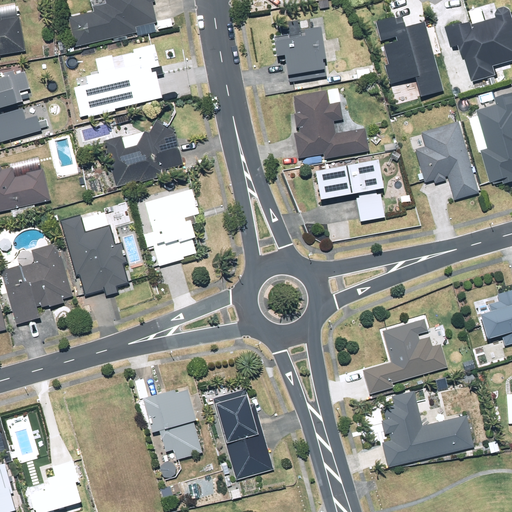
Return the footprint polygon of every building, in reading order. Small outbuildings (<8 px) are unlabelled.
[(75,50),(136,36),(135,31),(156,26),(151,5),(154,5),(153,0),(104,0),(106,8),(93,11),(94,15),(68,21),(75,50)] [(498,78),(495,69),(511,62),(511,15),(510,9),(495,14),(496,19),(460,31),(458,27),(444,31),(451,51),(459,49),(472,86),(498,78)] [(405,16),(373,25),(389,87),(418,80),(422,97),(442,92),(424,23),(408,28),(405,16)] [(0,57),(24,54),(18,20),(0,23),(0,20),(0,57)] [(327,79),(320,36),(304,39),(305,45),(273,50),(276,65),(284,63),(287,82),(322,77),(323,80),(327,79)] [(115,112),(161,102),(156,80),(162,78),(160,70),(159,71),(154,50),(133,55),(133,58),(122,60),(125,72),(115,74),(112,60),(95,64),(98,79),(86,82),(87,90),(73,93),(80,121),(87,119),(87,121),(115,115),(115,112)] [(0,145),(40,134),(36,120),(25,123),(20,107),(22,106),(19,96),(29,94),(24,77),(14,80),(13,74),(1,77),(3,84),(0,85),(0,145)] [(324,155),(324,159),(368,152),(364,129),(334,134),(332,122),(342,120),(339,102),(329,104),(327,90),(293,96),(299,133),(293,134),(296,145),(298,159),(324,155)] [(511,95),(495,100),(497,109),(480,114),(491,150),(481,153),(490,186),(511,179),(511,95)] [(183,169),(175,138),(172,139),(174,134),(157,124),(149,137),(145,135),(136,149),(124,153),(121,140),(103,144),(107,159),(105,160),(108,171),(111,170),(115,190),(139,184),(140,185),(166,178),(165,173),(183,169)] [(458,125),(420,137),(423,148),(415,150),(425,185),(448,178),(451,189),(455,203),(479,196),(458,125)] [(0,212),(49,201),(42,172),(13,178),(11,168),(0,170),(0,212)] [(377,168),(315,180),(320,208),(380,197),(380,198),(382,198),(377,168)] [(191,194),(145,207),(150,223),(148,224),(151,236),(144,238),(147,251),(153,250),(159,271),(183,264),(182,261),(195,258),(192,245),(194,245),(190,229),(195,227),(193,220),(198,219),(197,213),(194,214),(193,208),(194,207),(191,194)] [(356,205),(360,226),(385,222),(381,201),(356,205)] [(59,223),(75,279),(79,278),(84,298),(103,293),(105,300),(117,297),(115,291),(128,287),(122,268),(128,266),(122,245),(115,247),(110,228),(85,235),(80,217),(59,223)] [(34,266),(1,276),(16,328),(38,324),(34,310),(40,308),(41,311),(48,310),(49,312),(63,307),(62,303),(72,299),(60,260),(58,260),(55,248),(31,255),(34,266)] [(489,315),(480,317),(486,345),(501,341),(503,349),(511,346),(511,293),(496,297),(497,303),(487,306),(489,315)] [(422,339),(425,340),(428,339),(429,335),(428,332),(424,331),(421,333),(420,336),(422,339)] [(392,387),(447,371),(441,349),(432,351),(429,341),(419,343),(416,333),(400,337),(400,340),(384,344),(391,367),(362,375),(369,398),(393,391),(392,387)] [(387,468),(473,449),(466,417),(420,427),(413,392),(391,397),(393,406),(382,408),(385,421),(381,422),(384,436),(388,435),(390,442),(382,444),(387,468)] [(273,474),(254,408),(249,409),(245,393),(212,402),(236,484),(273,474)] [(151,438),(159,436),(165,456),(173,454),(176,464),(201,456),(193,427),(195,427),(187,397),(174,400),(174,399),(155,404),(155,402),(143,405),(144,408),(143,409),(151,438)] [(497,442),(488,445),(491,454),(500,452),(497,442)] [(12,497),(4,468),(0,469),(0,511),(12,511),(9,498),(12,497)] [(59,480),(33,487),(39,511),(65,511),(83,507),(78,487),(62,492),(59,480)] [(241,492),(233,494),(234,502),(242,501),(241,492)]
